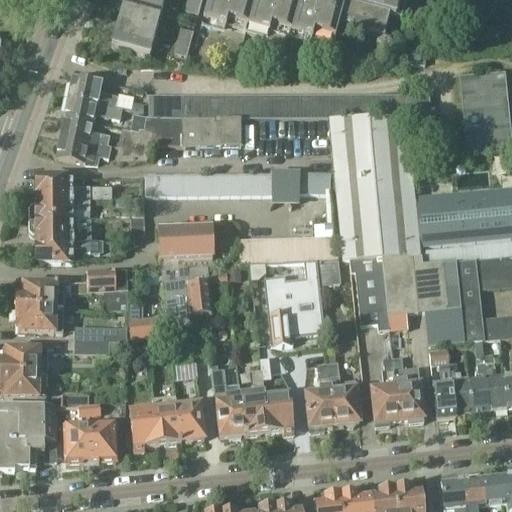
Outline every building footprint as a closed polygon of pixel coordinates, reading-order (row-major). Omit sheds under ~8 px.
[(124,0),(117,28),(115,27),(114,29),(117,29),(111,50),(149,61),(155,39),(165,0),(124,0)] [(188,0),(184,15),(197,19),(202,0),(188,0)] [(208,0),(202,24),(225,30),(227,25),(269,36),(270,30),(312,41),(313,36),(334,41),(338,26),(351,30),(357,7),(331,0),(320,0),(320,3),(308,0),(208,0)] [(358,0),(357,7),(351,30),(383,39),(389,18),(395,19),(399,0),(405,0),(406,0),(358,0)] [(193,36),(192,36),(180,33),(173,57),(186,61),(193,36)] [(403,58),(403,69),(424,69),(424,58),(403,58)] [(483,89),(505,87),(504,75),(482,77),(483,89)] [(483,89),(482,77),(459,79),(460,91),(483,89)] [(101,88),(72,82),(67,102),(121,114),(121,113),(115,111),(117,101),(99,97),(101,88)] [(484,100),(506,98),(505,87),(483,89),(484,100)] [(483,89),(460,91),(462,102),(484,100),(483,89)] [(405,96),(406,99),(406,108),(428,106),(427,94),(405,96)] [(485,111),(507,109),(506,98),(484,100),(485,111)] [(408,122),(407,119),(406,108),(406,99),(394,100),(395,122),(408,122)] [(170,100),(156,100),(156,123),(163,123),(170,123),(170,100)] [(170,123),(182,123),(181,100),(170,100),(170,123)] [(192,100),(181,100),(182,123),(193,123),(192,100)] [(204,100),(192,100),(193,123),(199,123),(204,123),(204,100)] [(215,100),(204,100),(204,123),(215,123),(216,123),(215,100)] [(215,100),(216,123),(227,123),(226,100),(215,100)] [(237,100),(226,100),(227,123),(238,124),(237,100)] [(238,124),(240,124),(249,124),(248,100),(237,100),(238,124)] [(260,100),(248,100),(249,124),(260,124),(260,100)] [(260,100),(260,124),(272,124),(271,100),(260,100)] [(282,100),(271,100),(272,124),(283,124),(282,100)] [(282,100),(283,124),(294,124),(293,100),(282,100)] [(304,100),(293,100),(294,124),(305,124),(304,100)] [(304,100),(305,124),(317,124),(316,100),(304,100)] [(327,100),(316,100),(317,124),(328,124),(327,100)] [(327,100),(328,124),(339,124),(338,100),(327,100)] [(349,100),(338,100),(339,124),(350,123),(349,100)] [(349,100),(350,123),(361,123),(360,100),(349,100)] [(372,100),(360,100),(361,123),(373,123),(372,100)] [(372,100),(373,123),(384,122),(383,100),(372,100)] [(394,100),(383,100),(384,122),(395,122),(394,100)] [(484,100),(462,102),(463,114),(485,111),(484,100)] [(121,114),(67,102),(63,122),(93,128),(95,120),(119,124),(121,114)] [(428,106),(406,108),(407,119),(429,117),(428,106)] [(143,110),(130,107),(129,115),(142,118),(143,110)] [(486,123),(508,120),(507,109),(485,111),(486,123)] [(485,111),(463,114),(464,125),(486,123),(485,111)] [(407,119),(408,122),(408,130),(430,128),(429,117),(407,119)] [(131,135),(142,137),(144,122),(134,120),(131,135)] [(487,134),(509,132),(508,120),(486,123),(487,134)] [(93,128),(63,122),(59,142),(111,153),(111,152),(107,151),(109,141),(91,137),(93,128)] [(142,137),(152,139),(164,142),(163,123),(156,123),(149,123),(144,122),(142,137)] [(182,123),(170,123),(163,123),(164,142),(152,139),(149,151),(181,152),(181,153),(183,153),(182,123)] [(183,153),(200,152),(199,123),(193,123),(182,123),(183,153)] [(216,152),(215,123),(204,123),(199,123),(200,152),(216,152)] [(240,124),(238,124),(227,123),(216,123),(215,123),(216,152),(240,151),(240,124)] [(407,123),(327,125),(341,266),(419,261),(407,123)] [(486,123),(464,125),(465,136),(487,134),(486,123)] [(409,141),(432,139),(430,128),(408,130),(409,141)] [(488,145),(510,143),(509,132),(487,134),(488,145)] [(142,137),(131,135),(122,134),(115,168),(146,167),(149,151),(152,139),(142,137)] [(487,134),(465,136),(466,147),(488,145),(487,134)] [(433,151),(432,139),(409,141),(410,152),(433,151)] [(111,153),(59,142),(55,162),(85,168),(85,167),(97,169),(98,163),(108,164),(111,153)] [(490,157),(506,155),(511,155),(510,143),(488,145),(490,157)] [(466,147),(467,159),(470,159),(490,157),(488,145),(466,147)] [(433,151),(410,152),(412,164),(434,162),(433,151)] [(270,201),(270,180),(260,181),(260,201),(270,201)] [(270,180),(270,201),(281,201),(281,180),(270,180)] [(291,180),(281,180),(281,201),(291,201),(291,180)] [(291,180),(291,201),(302,201),(302,180),(291,180)] [(312,180),(302,180),(302,201),(312,201),(312,180)] [(312,180),(312,201),(323,201),(323,180),(312,180)] [(332,180),(323,180),(323,201),(332,201),(332,180)] [(155,181),(144,181),(144,201),(155,201),(155,181)] [(155,181),(155,201),(166,201),(166,181),(155,181)] [(176,201),(176,181),(166,181),(166,201),(176,201)] [(176,181),(176,201),(187,201),(187,181),(176,181)] [(197,201),(197,181),(187,181),(187,201),(197,201)] [(208,201),(208,181),(197,181),(197,201),(208,201)] [(218,201),(218,181),(208,181),(208,201),(218,201)] [(228,201),(228,181),(218,181),(218,201),(228,201)] [(239,201),(239,181),(228,181),(228,201),(239,201)] [(249,201),(249,181),(239,181),(239,201),(249,201)] [(260,201),(260,181),(249,181),(249,201),(260,201)] [(36,196),(35,205),(111,204),(111,192),(89,192),(72,193),(71,183),(36,183),(36,186),(33,188),(33,194),(36,196)] [(511,193),(415,203),(420,250),(511,240),(511,193)] [(35,211),(32,211),(28,214),(28,225),(89,225),(89,205),(111,205),(111,204),(35,205),(35,211)] [(143,204),(132,204),(132,223),(144,222),(143,204)] [(144,239),(144,222),(132,223),(131,223),(131,239),(144,239)] [(36,240),(36,246),(89,245),(89,235),(89,225),(28,225),(28,237),(32,240),(36,240)] [(160,266),(161,273),(213,271),(211,233),(157,235),(158,266),(160,266)] [(249,246),(238,247),(239,271),(248,270),(250,270),(282,269),(305,268),(316,268),(321,267),(336,267),(336,243),(249,246)] [(31,265),(34,268),(71,268),(71,259),(89,258),(89,257),(96,257),(96,246),(89,246),(89,245),(36,246),(36,252),(32,252),(31,255),(31,265)] [(504,246),(494,247),(495,263),(498,293),(509,292),(509,291),(506,262),(504,246)] [(494,247),(483,248),(485,264),(488,294),(498,293),(495,263),(494,247)] [(483,248),(473,249),(475,265),(478,295),(488,294),(485,264),(483,248)] [(473,249),(420,255),(421,261),(422,270),(441,268),(454,267),(459,311),(479,309),(478,295),(475,265),(473,249)] [(421,261),(381,264),(388,336),(390,354),(408,352),(405,320),(426,318),(446,316),(441,268),(422,270),(421,261)] [(377,337),(388,336),(381,264),(348,266),(349,280),(354,279),(359,332),(376,330),(377,337)] [(321,267),(316,268),(318,289),(327,288),(338,287),(336,267),(321,267)] [(265,284),(272,351),(271,351),(271,353),(292,350),(292,349),(291,349),(290,340),(323,336),(318,289),(316,268),(305,268),(305,269),(307,285),(284,287),(283,283),(265,284)] [(213,271),(161,273),(161,275),(159,275),(165,324),(212,320),(208,287),(208,285),(227,284),(225,273),(213,273),(213,271)] [(225,273),(227,284),(227,286),(241,286),(240,272),(225,273)] [(86,288),(75,288),(75,298),(86,299),(100,298),(100,314),(123,314),(123,296),(136,296),(135,277),(86,280),(86,288)] [(15,312),(63,313),(63,299),(71,300),(71,298),(75,298),(75,288),(74,288),(74,290),(20,288),(20,296),(16,296),(15,312)] [(480,323),(479,309),(459,311),(463,349),(482,346),(480,323)] [(15,312),(15,316),(14,329),(18,329),(18,337),(62,338),(63,313),(15,312)] [(160,329),(137,331),(138,316),(127,316),(126,329),(128,347),(161,344),(160,329)] [(511,343),(511,324),(511,320),(501,321),(503,344),(511,343)] [(501,321),(491,322),(493,345),(503,344),(501,321)] [(493,345),(491,322),(480,323),(482,346),(493,345)] [(74,332),(74,341),(74,347),(109,347),(126,347),(126,334),(74,332)] [(109,347),(74,347),(74,360),(99,361),(99,359),(108,360),(109,347)] [(0,361),(0,377),(47,378),(47,353),(3,353),(2,361),(0,361)] [(503,382),(506,415),(511,413),(511,354),(509,355),(511,381),(503,382)] [(430,372),(438,371),(449,370),(447,355),(429,356),(430,372)] [(483,361),(483,369),(489,417),(506,415),(503,382),(496,383),(493,360),(483,361)] [(400,362),(391,363),(398,426),(408,425),(409,428),(423,426),(419,389),(417,373),(406,374),(402,375),(400,362)] [(382,393),(371,394),(375,432),(389,430),(389,427),(398,426),(391,363),(383,364),(384,377),(380,377),(382,393)] [(270,385),(267,365),(260,366),(261,376),(262,386),(270,385)] [(338,368),(327,369),(333,431),(345,429),(348,432),(352,431),(355,428),(358,428),(355,394),(354,386),(339,387),(338,368)] [(319,393),(304,394),(305,400),(309,438),(324,436),(323,432),(333,431),(327,369),(317,370),(319,393)] [(449,370),(454,420),(471,418),(467,386),(461,387),(460,377),(455,377),(454,372),(457,372),(457,369),(449,370)] [(467,386),(471,418),(489,417),(483,369),(476,370),(477,376),(475,376),(476,385),(467,386)] [(217,370),(212,371),(213,377),(215,399),(215,407),(219,442),(229,441),(229,443),(240,442),(240,440),(243,439),(244,441),(239,394),(238,388),(225,390),(224,376),(218,377),(217,370)] [(441,389),(432,390),(436,426),(448,424),(449,422),(453,421),(453,424),(455,424),(454,420),(449,370),(438,371),(441,389)] [(253,393),(239,394),(244,441),(268,438),(264,402),(262,386),(261,376),(251,377),(253,393)] [(0,394),(2,394),(2,402),(46,404),(46,396),(47,378),(0,377),(0,394)] [(289,399),(264,402),(268,438),(282,436),(283,440),(293,439),(289,399)] [(50,404),(50,411),(55,411),(67,411),(76,411),(77,410),(87,410),(87,400),(53,400),(50,400),(50,404)] [(179,448),(175,411),(174,401),(152,403),(153,413),(157,450),(179,448)] [(99,408),(88,409),(89,423),(101,421),(99,408)] [(175,411),(179,448),(181,448),(181,446),(184,446),(186,447),(190,446),(193,445),(204,444),(200,408),(175,411)] [(87,410),(77,410),(78,424),(89,423),(88,409),(87,410)] [(0,445),(55,446),(55,411),(50,411),(0,411),(0,445)] [(153,413),(129,416),(133,457),(143,456),(143,452),(157,450),(153,413)] [(89,430),(89,466),(115,466),(114,429),(89,430)] [(89,430),(64,430),(65,467),(89,466),(89,430)] [(0,477),(1,478),(1,476),(14,476),(14,474),(35,474),(35,457),(43,457),(43,466),(56,466),(55,446),(0,445),(0,477)] [(511,511),(511,478),(502,479),(505,511),(511,511)] [(492,511),(505,511),(502,479),(482,482),(485,511),(492,511)] [(485,511),(482,482),(462,484),(464,511),(485,511)] [(464,511),(462,484),(440,486),(442,511),(464,511)] [(396,494),(394,494),(396,511),(420,511),(419,493),(410,494),(410,492),(407,492),(405,491),(398,491),(396,494)] [(369,499),(370,511),(396,511),(394,494),(391,494),(389,492),(382,493),(380,495),(377,496),(378,498),(369,499)] [(341,500),(339,500),(340,511),(370,511),(369,499),(356,500),(356,498),(353,498),(350,496),(344,497),(341,500)] [(340,511),(339,500),(337,500),(334,498),(328,499),(326,501),(323,502),(323,504),(315,505),(315,511),(340,511)]
